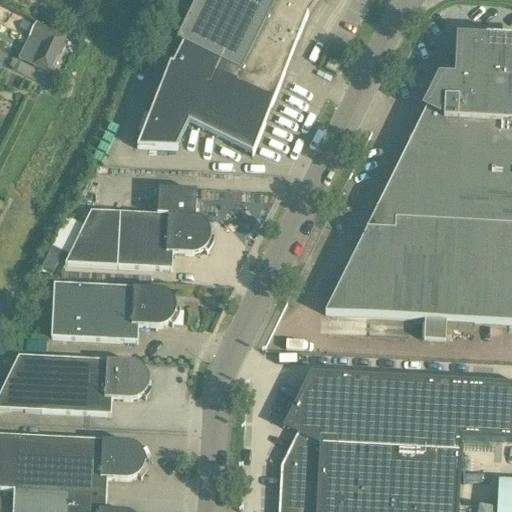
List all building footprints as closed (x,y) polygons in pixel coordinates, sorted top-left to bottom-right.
[(19,0),(7,0),(5,9),(59,27),(66,5),(50,0),(47,0),(45,8),(19,0)] [(85,16),(91,0),(82,0),(77,13),(85,16)] [(198,0),(177,45),(183,48),(173,68),(170,67),(137,151),(178,153),(178,152),(176,152),(189,126),(252,157),(251,159),(252,159),(285,75),(287,70),(285,69),(290,58),(291,58),(298,41),(298,42),(307,18),(318,0),(320,0),(324,2),(324,1),(322,0),(198,0)] [(48,75),(66,40),(40,28),(34,41),(43,46),(33,68),(48,75)] [(446,324),(511,326),(511,48),(460,46),(457,86),(455,86),(454,92),(437,91),(428,111),(427,111),(377,213),(378,214),(379,215),(370,233),(368,233),(367,233),(325,318),(425,323),(424,343),(445,344),(446,324)] [(330,61),(325,71),(335,76),(340,66),(330,61)] [(65,267),(117,270),(164,272),(165,256),(194,258),(197,257),(200,256),(203,254),(205,252),(206,240),(211,240),(211,237),(210,234),(209,230),(207,228),(205,225),(202,223),(200,222),(195,220),(197,194),(158,192),(157,218),(91,215),(65,267)] [(41,269),(43,270),(53,275),(62,255),(53,250),(51,250),(41,269)] [(131,329),(158,330),(161,330),(164,329),(167,328),(170,325),(171,313),(176,313),(176,310),(175,306),(174,303),(173,301),(171,298),(168,296),(166,294),(162,293),(160,293),(54,287),(51,341),(130,345),(131,329)] [(138,402),(141,400),(144,398),(144,385),(149,386),(149,381),(148,378),(147,375),(145,373),(143,370),(140,368),(137,367),(135,366),(131,365),(19,360),(0,397),(0,412),(104,418),(104,402),(132,403),(135,403),(138,402)] [(497,511),(498,511),(459,510),(462,442),(511,445),(511,386),(310,376),(283,430),(297,437),(281,469),(278,511),(497,511)] [(0,492),(14,494),(17,439),(0,438),(0,492)] [(14,494),(52,495),(55,441),(17,439),(14,494)] [(67,496),(99,497),(100,482),(125,483),(130,483),(134,481),(137,480),(139,478),(140,465),(145,466),(145,463),(145,460),(143,457),(142,454),(140,451),(137,449),(134,447),(132,446),(127,445),(55,441),(52,495),(67,496)] [(511,511),(511,485),(506,485),(499,491),(498,511),(497,511),(511,511)] [(65,511),(67,496),(52,495),(14,494),(12,511),(65,511)] [(98,511),(99,497),(67,496),(65,511),(98,511)]
